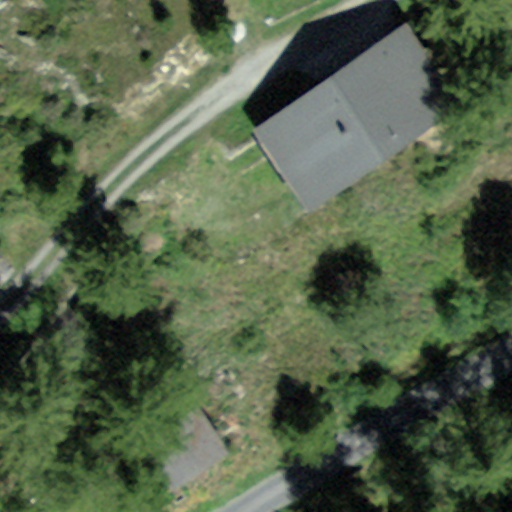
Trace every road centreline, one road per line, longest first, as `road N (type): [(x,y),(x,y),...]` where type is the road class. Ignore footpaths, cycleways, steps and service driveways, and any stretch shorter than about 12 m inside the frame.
road 1 (residential): [(361,0),(178,128),(0,296)]
road 2 (unclassified): [(243,511),(511,351)]
